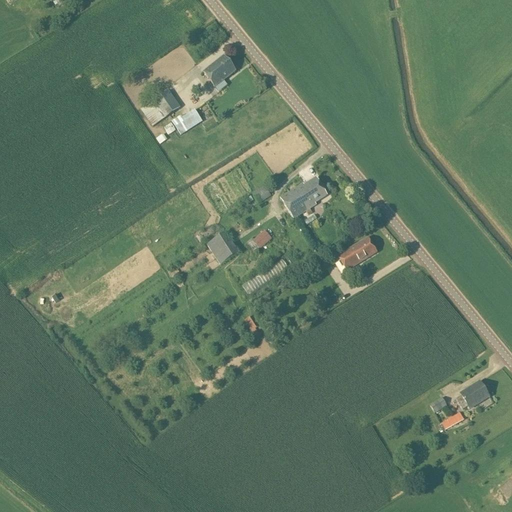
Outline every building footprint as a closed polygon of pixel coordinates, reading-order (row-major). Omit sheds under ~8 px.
[(235,72),(223,57),(203,73),(215,88),(235,72)] [(168,91),(140,111),(152,128),(180,109),(168,91)] [(180,137),(202,122),(194,110),(182,118),(181,116),(171,122),(180,137)] [(313,214),(310,209),(316,206),(315,204),(327,196),(316,179),(304,187),(303,185),(280,199),(293,220),(305,212),(308,217),(313,214)] [(259,205),(271,197),(264,186),(252,194),(259,205)] [(265,202),(244,214),(253,228),(238,237),(243,244),(278,223),(265,202)] [(264,231),(251,242),(259,250),(272,240),(264,231)] [(238,253),(225,233),(206,245),(219,265),(238,253)] [(367,239),(338,258),(336,253),(319,262),(318,260),(308,266),(314,277),(325,271),(341,263),(347,272),(376,254),(367,239)] [(254,339),(262,334),(250,316),(242,321),(254,339)] [(460,395),(461,396),(456,400),(463,411),(468,407),(469,410),(489,398),(480,383),(460,395)] [(434,414),(447,406),(441,398),(429,406),(434,414)] [(446,430),(464,421),(460,413),(443,422),(446,430)]
